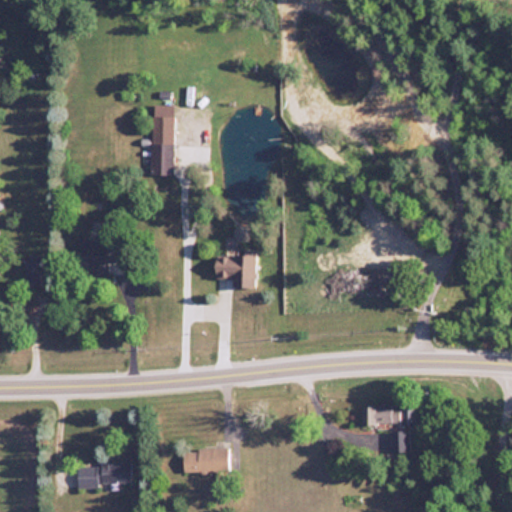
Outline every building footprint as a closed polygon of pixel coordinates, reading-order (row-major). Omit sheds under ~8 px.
[(36,81),(36,68),(19,68),(19,81),(36,81)] [(172,138),(161,138),(161,142),(149,142),(149,174),(172,174),(172,138)] [(78,240),(79,271),(106,270),(106,262),(123,261),(122,239),(78,240)] [(22,285),(41,285),(41,256),(22,256),(22,285)] [(255,256),(214,256),(214,280),(255,280),(255,256)] [(415,424),(415,405),(363,406),(363,426),(415,424)] [(182,470),(228,470),(228,447),(182,447),(182,470)] [(130,462),(76,462),(76,483),(130,484),(130,462)]
